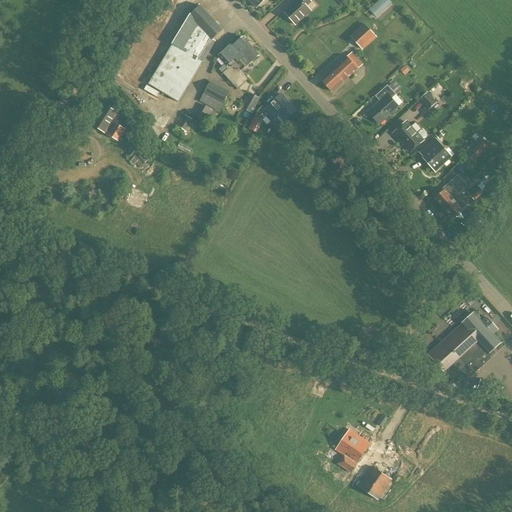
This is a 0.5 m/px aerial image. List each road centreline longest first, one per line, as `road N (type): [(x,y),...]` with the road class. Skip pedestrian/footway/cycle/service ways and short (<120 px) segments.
road 1 (track): [(511,420),(147,287),(12,249)]
road 2 (tertiary): [(511,314),(231,0)]
road 3 (track): [(134,0),(0,204)]
